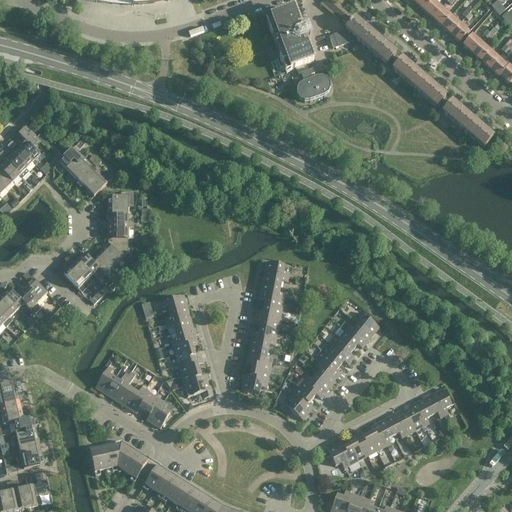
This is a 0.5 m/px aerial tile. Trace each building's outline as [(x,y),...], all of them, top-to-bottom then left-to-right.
[(332,0),(324,0),(322,3),(321,5),(327,10),(334,2),(332,0)] [(416,0),(414,3),(423,11),(433,0),(432,0),(416,0)] [(423,11),(432,19),(441,8),(433,0),(423,11)] [(327,10),(333,16),(340,7),(334,2),(327,10)] [(340,7),(333,16),(339,21),(341,19),(346,24),(352,17),(340,7)] [(432,19),(441,27),(450,16),(441,8),(432,19)] [(462,15),(465,18),(469,14),(472,11),(469,8),(462,15)] [(294,69),(306,65),(313,62),(306,46),(303,47),(301,43),(308,40),(309,40),(307,29),(298,33),(296,28),(300,27),(297,20),(294,10),(293,10),(265,20),(265,21),(270,19),(273,28),(268,30),(281,63),(286,62),(289,70),(284,72),(285,73),(294,69)] [(441,27),(450,35),(459,24),(450,16),(441,27)] [(354,19),(349,26),(345,30),(346,31),(356,39),(366,47),(375,37),(354,19)] [(469,32),(459,24),(450,35),(459,43),(469,32)] [(493,30),(489,34),(485,39),(488,42),(496,33),(493,30)] [(354,41),(356,39),(346,31),(329,38),(333,49),(354,41)] [(462,46),(471,54),(481,43),(472,35),(462,46)] [(386,65),(388,63),(393,57),(395,54),(375,37),(366,47),(386,65)] [(480,62),(490,51),(481,43),(471,54),(480,62)] [(511,46),(511,45),(508,49),(503,54),(507,57),(511,50),(511,46)] [(480,62),(489,70),(499,59),(490,51),(480,62)] [(399,62),(393,57),(388,63),(394,68),(392,70),(414,89),(423,78),(401,60),(399,62)] [(498,77),(499,77),(507,67),(499,59),(489,70),(498,77)] [(308,70),(306,65),(294,69),(297,77),(299,77),(302,83),(298,86),(296,91),(296,96),(299,100),(304,103),(309,102),(323,97),(327,94),(329,89),(329,84),(326,80),(321,78),(316,78),(311,80),(310,77),(309,77),(306,74),(308,72),(308,70)] [(507,67),(499,77),(508,85),(511,80),(511,69),(508,66),(507,67)] [(423,78),(414,89),(436,108),(438,106),(443,99),(445,97),(423,78)] [(443,99),(438,106),(444,111),(442,113),(462,131),(472,120),(451,102),(449,105),(443,99)] [(492,137),(472,120),(462,131),(483,148),(492,137)] [(40,143),(43,140),(40,136),(36,139),(26,129),(18,136),(25,143),(26,143),(33,150),(40,143)] [(40,143),(44,148),(48,144),(43,140),(40,143)] [(12,143),(7,148),(11,151),(16,147),(12,143)] [(19,149),(33,164),(40,157),(33,150),(26,143),(25,143),(19,149)] [(80,143),(75,148),(79,151),(84,146),(80,143)] [(12,156),(26,170),(33,164),(19,149),(12,156)] [(73,149),(59,164),(66,171),(73,164),(76,167),(83,160),(73,149)] [(2,160),(5,163),(19,177),(26,170),(12,156),(10,158),(7,155),(6,155),(2,160)] [(97,160),(93,156),(89,161),(92,165),(97,160)] [(66,171),(76,181),(90,167),(83,160),(76,167),(73,164),(66,171)] [(97,160),(92,165),(96,169),(101,164),(97,160)] [(0,168),(0,171),(12,184),(19,177),(5,163),(0,168)] [(90,167),(76,181),(83,188),(90,180),(93,184),(101,177),(90,167)] [(0,185),(6,191),(12,184),(0,171),(0,185)] [(114,177),(111,173),(106,178),(109,182),(114,177)] [(108,184),(101,177),(93,184),(90,180),(83,188),(94,198),(108,184)] [(108,208),(128,208),(128,207),(133,207),(133,194),(127,194),(127,198),(108,198),(108,208)] [(10,205),(14,209),(19,204),(15,200),(10,205)] [(8,204),(0,211),(6,217),(13,210),(8,204)] [(108,208),(108,217),(128,217),(128,208),(108,208)] [(118,227),(118,232),(128,232),(128,217),(108,217),(108,227),(118,227)] [(118,227),(108,227),(108,242),(128,242),(128,232),(118,232),(118,227)] [(107,246),(122,260),(128,254),(128,242),(108,242),(108,246),(107,246)] [(122,260),(107,246),(101,253),(108,260),(105,263),(112,270),(122,260)] [(98,270),(98,271),(105,277),(112,270),(105,263),(108,260),(101,253),(91,262),(91,263),(98,270)] [(92,277),(98,271),(98,270),(91,263),(91,262),(84,256),(77,263),(92,277)] [(71,270),(85,284),(92,277),(77,263),(71,270)] [(266,264),(264,275),(287,279),(288,275),(283,274),(284,267),(266,264)] [(126,273),(131,269),(127,265),(123,270),(126,273)] [(85,284),(71,270),(64,277),(81,295),(88,288),(85,284)] [(22,278),(27,283),(31,279),(26,274),(22,278)] [(261,285),(279,289),(281,283),(287,284),(287,279),(264,275),(261,285)] [(29,285),(26,288),(33,295),(30,298),(37,305),(47,295),(33,281),(31,279),(27,283),(29,285)] [(261,285),(259,296),(283,301),(284,296),(278,295),(279,289),(261,285)] [(14,296),(17,293),(17,292),(13,287),(9,291),(14,296)] [(41,309),(37,305),(30,298),(33,295),(26,288),(19,295),(17,293),(14,296),(16,298),(23,305),(23,306),(34,317),(41,309)] [(16,312),(23,306),(23,305),(16,298),(14,296),(9,291),(2,298),(16,312)] [(263,308),(281,311),(283,301),(259,296),(258,301),(264,302),(263,308)] [(168,313),(186,308),(183,297),(160,304),(161,309),(167,308),(168,313)] [(0,300),(0,309),(10,319),(16,312),(2,298),(0,300)] [(145,318),(153,317),(152,304),(144,305),(145,318)] [(186,308),(168,313),(170,319),(165,321),(166,326),(189,319),(186,308)] [(256,313),(255,317),(279,322),(281,311),(263,308),(262,314),(256,313)] [(0,309),(0,323),(3,326),(6,329),(12,322),(10,319),(0,309)] [(357,326),(372,338),(379,329),(360,313),(357,318),(361,321),(357,326)] [(259,329),(277,333),(279,322),(255,317),(254,322),(260,323),(259,329)] [(189,319),(166,326),(167,330),(173,328),(175,334),(192,329),(189,319)] [(346,331),(365,346),(372,338),(357,326),(353,331),(349,327),(346,331)] [(192,329),(175,334),(176,340),(171,342),(172,346),(195,340),(192,329)] [(252,334),(251,339),(275,343),(277,333),(259,329),(258,335),(252,334)] [(365,346),(346,331),(339,339),(353,351),(357,346),(362,350),(365,346)] [(249,349),(267,353),(268,347),(274,348),(275,343),(251,339),(249,349)] [(339,339),(332,347),(351,363),(354,359),(349,355),(353,351),(339,339)] [(195,340),(172,346),(175,357),(193,352),(191,346),(197,344),(195,340)] [(325,356),(339,367),(343,363),(348,366),(351,363),(332,347),(325,356)] [(249,349),(247,360),(271,365),(272,360),(266,359),(267,353),(249,349)] [(193,352),(175,357),(178,367),(201,361),(200,356),(194,358),(193,352)] [(318,364),(337,380),(340,376),(335,372),(339,367),(325,356),(318,364)] [(251,372),(269,375),(271,365),(247,360),(246,365),(252,366),(251,372)] [(181,378),(199,373),(197,367),(203,365),(201,361),(178,367),(181,378)] [(337,380),(318,364),(315,368),(320,371),(316,376),(330,388),(337,380)] [(95,389),(104,395),(114,380),(109,377),(112,372),(108,369),(95,389)] [(244,377),(243,381),(267,386),(269,375),(251,372),(250,378),(244,377)] [(199,373),(181,378),(184,388),(207,381),(206,377),(200,378),(199,373)] [(114,401),(123,407),(133,392),(127,388),(134,377),(130,374),(129,377),(114,401)] [(119,383),(114,380),(104,395),(114,401),(129,377),(125,375),(119,383)] [(330,388),(316,376),(312,381),(307,377),(304,381),(323,396),(330,388)] [(207,381),(184,388),(185,393),(191,391),(193,397),(211,392),(207,381)] [(267,386),(243,381),(241,392),(259,396),(260,389),(266,390),(267,386)] [(298,389),(312,401),(316,396),(320,400),(323,396),(304,381),(298,389)] [(0,397),(17,394),(22,393),(21,387),(20,387),(19,383),(0,387),(0,397)] [(123,407),(132,413),(145,392),(147,390),(142,387),(138,395),(133,392),(123,407)] [(291,398),(310,413),(313,410),(308,406),(312,401),(298,389),(291,398)] [(432,396),(444,418),(448,416),(445,410),(451,406),(442,390),(432,396)] [(139,410),(144,413),(154,398),(145,392),(132,413),(136,415),(139,410)] [(0,397),(0,407),(19,403),(17,394),(0,397)] [(444,418),(432,396),(423,401),(432,417),(437,415),(440,420),(444,418)] [(146,422),(150,424),(163,404),(154,398),(144,413),(150,417),(146,422)] [(310,413),(291,398),(288,401),(292,405),(288,410),(303,422),(310,413)] [(432,417),(423,401),(413,406),(425,428),(429,425),(426,420),(432,417)] [(0,407),(0,409),(2,417),(21,413),(19,403),(0,407)] [(163,404),(150,424),(160,430),(170,415),(164,411),(167,406),(163,404)] [(425,428),(413,406),(409,408),(412,414),(407,417),(415,433),(425,428)] [(4,427),(13,425),(13,424),(23,422),(21,413),(2,417),(4,427)] [(415,433),(407,417),(401,419),(398,414),(394,416),(406,438),(415,433)] [(406,438),(394,416),(385,421),(393,437),(399,435),(401,440),(406,438)] [(13,425),(15,434),(25,432),(26,436),(36,434),(33,420),(23,422),(13,424),(13,425)] [(393,437),(385,421),(375,426),(386,448),(390,446),(388,440),(393,437)] [(368,437),(377,453),(386,448),(375,426),(371,429),(373,434),(368,437)] [(15,434),(18,448),(38,443),(36,434),(26,436),(25,432),(15,434)] [(356,436),(367,458),(377,453),(368,437),(363,440),(360,434),(356,436)] [(367,458),(356,436),(352,439),(354,444),(349,447),(358,463),(367,458)] [(18,448),(20,457),(30,455),(32,460),(41,458),(38,443),(18,448)] [(358,463),(349,447),(344,450),(341,444),(337,447),(348,468),(358,463)] [(89,449),(95,477),(100,476),(100,473),(111,470),(112,474),(116,473),(119,475),(121,472),(132,478),(130,481),(134,484),(149,460),(145,457),(143,460),(133,453),(134,451),(130,448),(128,451),(121,446),(112,448),(111,445),(108,445),(106,446),(107,449),(95,451),(94,449),(89,449)] [(348,468),(337,447),(327,452),(335,468),(341,465),(344,470),(348,468)] [(22,466),(17,468),(18,473),(24,472),(43,467),(41,458),(32,460),(30,455),(20,457),(22,466)] [(158,499),(161,501),(165,504),(167,501),(178,507),(176,510),(178,511),(237,511),(230,509),(229,511),(222,509),(216,505),(217,503),(209,498),(208,500),(197,494),(199,491),(191,486),(189,489),(179,482),(181,480),(173,475),(171,477),(161,471),(162,468),(158,466),(143,490),(147,492),(149,489),(160,496),(158,499)] [(18,473),(17,468),(5,470),(6,476),(18,473)] [(45,476),(35,478),(31,479),(32,484),(33,488),(35,499),(49,496),(45,476)] [(35,499),(33,488),(23,490),(28,510),(37,508),(35,499)] [(23,490),(14,492),(18,511),(28,510),(23,490)] [(8,511),(18,511),(14,492),(5,495),(8,511)] [(330,511),(342,511),(349,495),(345,493),(343,499),(336,496),(330,511)] [(8,511),(5,495),(0,495),(0,511),(8,511)] [(354,511),(359,499),(349,495),(342,511),(354,511)] [(365,511),(377,511),(378,511),(372,510),(374,504),(376,498),(372,496),(369,502),(365,511)] [(365,511),(369,502),(359,499),(354,511),(365,511)]
